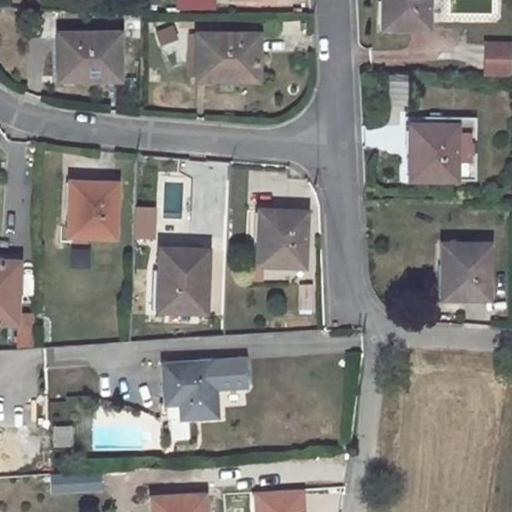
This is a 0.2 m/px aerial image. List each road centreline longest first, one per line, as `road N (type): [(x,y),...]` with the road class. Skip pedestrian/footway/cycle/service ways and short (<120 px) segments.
road 1 (residential): [(0,98),(24,117),(288,141),(335,137)]
road 2 (residential): [(335,137),(347,293),(382,333)]
road 3 (residential): [(382,333),(358,511)]
road 4 (residential): [(332,0),(335,137)]
road 5 (residential): [(382,333),(511,343)]
